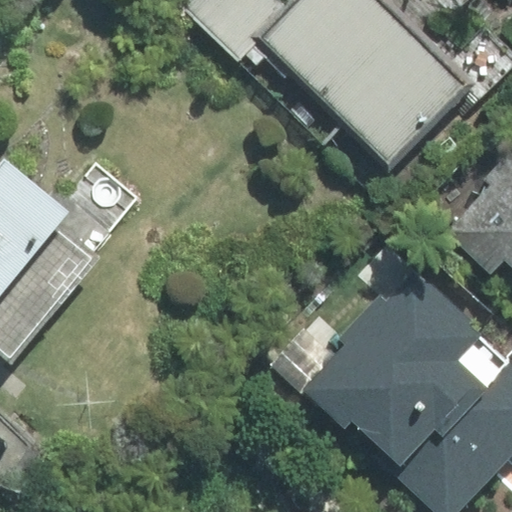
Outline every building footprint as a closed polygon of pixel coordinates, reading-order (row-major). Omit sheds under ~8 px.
[(175,0),(172,4),(238,60),(288,3),(285,0),(175,0)] [(302,0),(261,50),(388,163),(466,75),(490,96),(511,70),(511,50),(483,25),(454,57),(390,0),(302,0)] [(511,152),(438,234),(485,276),(497,262),(511,275),(511,152)] [(137,200),(96,164),(63,203),(104,238),(137,200)] [(0,359),(2,361),(85,265),(47,232),(59,218),(0,167),(0,359)] [(511,364),(415,270),(297,393),(337,432),(347,421),(442,511),(457,511),(511,455),(511,364)]
